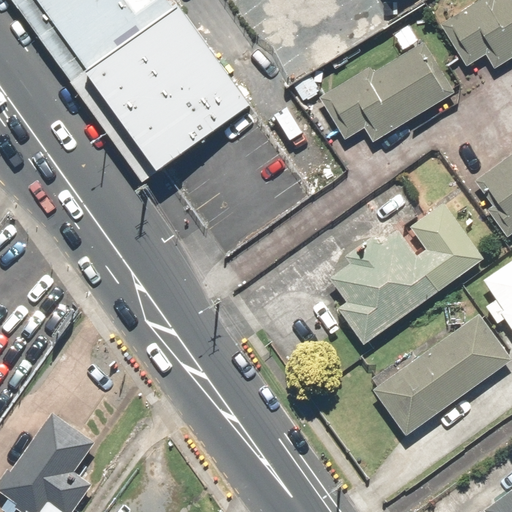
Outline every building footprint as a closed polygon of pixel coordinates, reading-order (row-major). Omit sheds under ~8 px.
[(43,0),(86,63),(176,2),(174,0),(43,0)] [(511,0),(478,0),(441,25),(468,66),(486,54),(497,70),(511,59),(511,0)] [(86,63),(157,166),(167,158),(247,101),(176,2),(86,63)] [(373,65),(322,97),(348,139),(364,129),(373,143),(457,90),(426,41),(376,72),(373,65)] [(498,219),(510,236),(511,234),(511,155),(480,178),(506,213),(498,219)] [(348,302),(340,308),(366,344),(486,258),(446,202),(413,225),(429,248),(417,257),(398,231),(331,278),(348,302)] [(511,260),(486,279),(499,298),(486,307),(498,325),(507,318),(511,325),(511,260)] [(511,361),(511,357),(480,313),(373,389),(407,436),(511,361)] [(53,413),(0,482),(0,484),(35,511),(81,511),(102,485),(80,468),(96,446),(53,413)] [(511,511),(511,493),(510,491),(485,508),(487,511),(511,511)]
